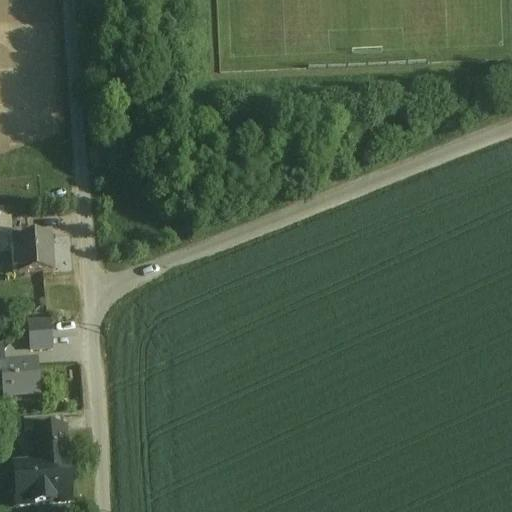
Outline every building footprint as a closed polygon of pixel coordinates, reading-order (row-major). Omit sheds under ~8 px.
[(60,237),(61,272),(73,272),(71,236),(60,237)] [(48,240),(15,242),(17,264),(11,264),(11,272),(17,272),(18,277),(51,275),(48,240)] [(48,325),(28,327),(29,340),(50,338),(48,325)] [(50,338),(29,340),(30,353),(51,351),(50,338)] [(1,372),(0,372),(2,394),(1,394),(2,406),(37,403),(34,370),(1,372)] [(62,420),(21,423),(22,435),(41,434),(63,432),(62,420)] [(44,467),(16,469),(19,509),(68,506),(63,432),(41,434),(44,467)]
